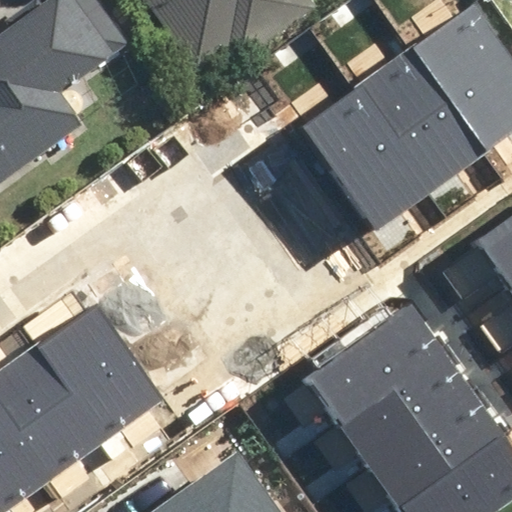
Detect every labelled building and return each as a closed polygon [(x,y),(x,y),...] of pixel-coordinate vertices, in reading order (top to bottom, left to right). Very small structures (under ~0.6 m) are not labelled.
[(0,185),(85,115),(67,93),(132,39),(100,0),(33,0),(0,28),(0,185)] [(144,0),(200,74),(299,0),(144,0)] [(511,55),(475,3),(412,47),(487,151),(511,133),(511,55)] [(412,47),(360,84),(435,188),(487,151),(412,47)] [(435,188),(360,84),(301,126),(375,231),(435,188)] [(511,215),(477,239),(511,289),(511,215)] [(37,345),(105,440),(164,398),(97,303),(37,345)] [(307,377),(342,426),(446,354),(411,304),(307,377)] [(105,440),(37,345),(0,371),(0,401),(55,476),(105,440)] [(446,354),(342,426),(368,465),(473,391),(446,354)] [(401,506),(504,436),(473,391),(368,465),(399,508),(401,506)] [(0,511),(4,511),(55,476),(0,401),(0,511)] [(496,511),(511,501),(511,447),(504,436),(401,506),(405,511),(496,511)] [(283,511),(238,451),(150,511),(283,511)]
